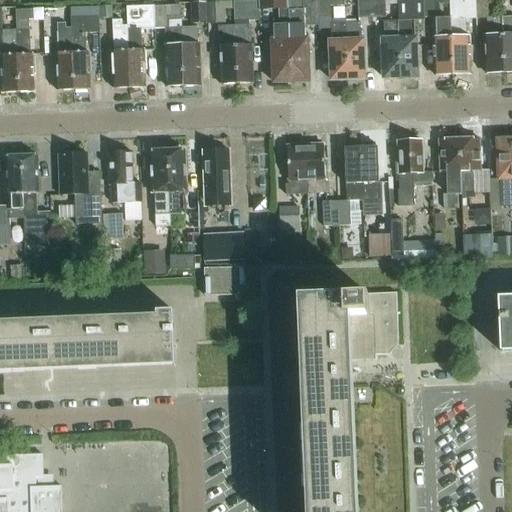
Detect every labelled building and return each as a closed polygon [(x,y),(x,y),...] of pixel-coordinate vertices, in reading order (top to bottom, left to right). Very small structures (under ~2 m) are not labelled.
[(259,0),(260,9),(279,8),(280,20),(273,20),(274,39),(272,39),(273,82),(290,82),(287,0),(259,0)] [(319,19),(318,0),(287,0),(290,82),(309,81),(309,39),(306,39),(305,27),(320,27),(319,19)] [(318,0),(319,19),(331,19),(331,7),(345,7),(344,0),(318,0)] [(357,0),(358,20),(372,19),(371,0),(357,0)] [(371,0),(372,19),(386,19),(385,0),(371,0)] [(397,0),(398,23),(399,79),(417,79),(417,39),(415,40),(414,22),(423,22),(423,19),(422,0),(397,0)] [(449,0),(422,0),(423,19),(436,18),(436,6),(450,5),(449,0)] [(449,0),(450,5),(451,20),(452,76),(471,76),(470,38),(466,38),(465,20),(477,20),(476,0),(449,0)] [(476,0),(477,20),(488,19),(488,4),(502,3),(501,0),(476,0)] [(260,22),(259,9),(259,2),(258,2),(234,2),(234,10),(234,23),(260,22)] [(225,3),(206,4),(207,24),(207,25),(226,24),(225,10),(225,3)] [(207,24),(206,4),(190,5),(191,25),(207,24)] [(180,6),(155,7),(156,31),(166,31),(166,46),(165,46),(166,87),(184,87),(182,29),(180,6)] [(99,7),(99,8),(99,20),(113,20),(112,7),(99,7)] [(127,27),(130,88),(146,88),(144,71),(147,71),(146,59),(144,59),(144,49),(142,49),(141,31),(156,31),(155,7),(127,9),(127,27)] [(71,9),(71,29),(74,90),(91,89),(90,75),(92,75),(92,63),(90,64),(90,54),(86,54),(86,34),(100,34),(99,20),(99,8),(71,9)] [(0,9),(0,43),(3,44),(3,56),(0,56),(1,66),(0,65),(0,76),(1,77),(2,93),(18,93),(15,30),(17,30),(16,11),(16,9),(2,10),(0,9)] [(31,55),(30,30),(29,21),(34,21),(33,10),(16,11),(17,30),(15,30),(18,93),(35,92),(34,75),(37,75),(36,65),(34,65),(33,55),(31,55)] [(511,18),(502,19),(504,74),(511,73),(511,18)] [(502,19),(488,19),(488,37),(485,37),(486,74),(504,74),(502,19)] [(452,76),(451,20),(436,21),(436,39),(435,39),(436,77),(452,76)] [(130,88),(127,27),(122,27),(122,21),(112,21),(113,27),(113,34),(114,51),(112,51),(112,61),(110,61),(110,72),(113,72),(114,89),(130,88)] [(345,24),(347,81),(365,80),(364,41),(362,41),(361,23),(345,24)] [(399,79),(398,23),(384,23),(385,41),(382,41),(383,80),(399,79)] [(56,91),(74,90),(71,29),(66,29),(66,24),(57,24),(57,29),(57,34),(58,55),(55,55),(55,66),(52,66),(53,79),(56,79),(56,91)] [(347,81),(345,24),(332,24),(332,42),(329,42),(331,81),(347,81)] [(252,27),(236,28),(237,85),(253,85),(252,27)] [(237,85),(236,28),(219,28),(221,86),(237,85)] [(182,29),(184,87),(201,86),(200,45),(199,45),(199,29),(182,29)] [(499,142),(500,183),(501,209),(511,208),(511,138),(505,139),(502,142),(499,142)] [(459,142),(461,196),(473,195),(472,174),(480,174),(479,141),(459,142)] [(399,192),(414,191),(413,175),(423,175),(423,171),(425,169),(425,162),(422,162),(422,142),(398,143),(398,161),(395,161),(395,176),(399,175),(399,192)] [(449,196),(459,196),(461,196),(459,142),(440,142),(441,174),(448,174),(449,195),(449,196)] [(346,203),(350,203),(363,203),(361,144),(349,145),(348,150),(345,150),(346,203)] [(361,144),(363,203),(378,202),(377,149),(374,149),(374,144),(361,144)] [(306,147),(308,195),(328,195),(328,186),(325,186),(325,161),(328,161),(327,149),(324,149),(324,146),(306,147)] [(308,195),(306,147),(287,147),(287,150),(284,150),(285,162),(288,162),(289,186),(285,186),(286,196),(308,195)] [(214,151),(202,152),(204,202),(230,201),(228,151),(225,151),(224,148),(215,149),(214,151)] [(185,152),(169,153),(171,217),(185,216),(184,194),(187,194),(185,152)] [(171,229),(171,217),(169,153),(152,153),(153,195),(156,195),(157,229),(171,229)] [(109,187),(112,187),(112,202),(128,201),(128,205),(141,205),(141,185),(133,185),(132,154),(108,155),(109,187)] [(88,156),(59,157),(60,197),(75,197),(76,227),(102,226),(101,182),(89,182),(88,156)] [(39,157),(22,158),(24,219),(24,226),(25,243),(38,243),(38,245),(51,244),(50,213),(36,213),(36,198),(40,198),(39,188),(41,188),(41,174),(39,174),(39,157)] [(24,219),(22,158),(7,158),(7,176),(4,176),(4,189),(7,189),(6,200),(10,199),(10,219),(9,219),(10,220),(24,219)] [(449,195),(444,195),(444,210),(459,210),(459,196),(449,196),(449,195)] [(336,228),(336,203),(322,204),(323,228),(336,228)] [(350,203),(346,203),(336,203),(336,228),(351,227),(350,213),(350,203)] [(279,209),(279,222),(280,232),(285,233),(300,232),(299,208),(279,209)] [(123,216),(103,217),(104,242),(124,241),(123,216)] [(402,220),(390,221),(391,235),(392,257),(404,256),(402,220)] [(0,245),(11,245),(10,226),(0,225),(0,245)] [(199,234),(188,235),(188,246),(200,246),(199,234)] [(243,234),(203,236),(204,262),(244,260),(243,234)] [(379,235),(369,236),(370,258),(392,258),(392,257),(391,235),(379,235)] [(444,235),(434,236),(435,249),(444,248),(444,235)] [(511,238),(496,239),(497,258),(511,257),(511,238)] [(435,260),(435,249),(435,242),(423,242),(424,261),(435,260)] [(120,250),(106,250),(107,272),(121,271),(120,250)] [(348,251),(342,251),(342,263),(354,262),(354,256),(348,251)] [(166,254),(144,255),(145,275),(166,275),(166,269),(166,254)] [(49,256),(32,256),(33,281),(50,280),(49,256)] [(195,269),(195,257),(171,256),(171,269),(195,269)] [(58,264),(58,280),(71,280),(71,264),(58,264)] [(23,267),(8,267),(8,280),(23,280),(23,267)] [(205,297),(246,297),(245,269),(205,270),(205,297)] [(300,297),(301,323),(307,511),(358,511),(353,362),(377,361),(377,356),(390,355),(398,345),(397,294),(368,295),(368,290),(359,291),(359,295),(300,297)] [(511,297),(498,298),(499,312),(499,320),(500,328),(500,336),(500,344),(501,353),(511,352),(511,297)] [(0,371),(38,371),(176,365),(174,311),(158,311),(157,316),(0,321),(0,371)] [(0,511),(61,511),(61,487),(36,488),(35,477),(43,477),(42,455),(4,456),(4,466),(0,465),(0,511)]
